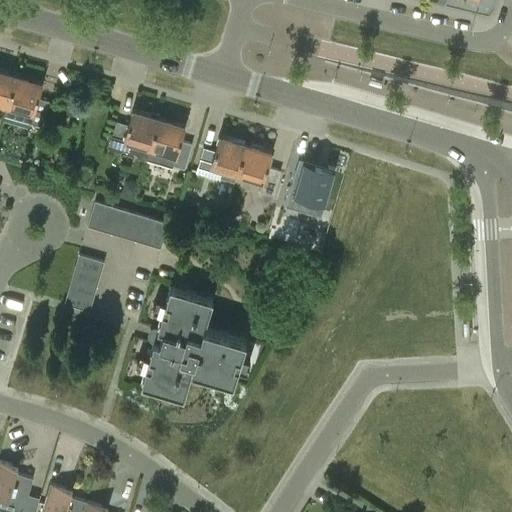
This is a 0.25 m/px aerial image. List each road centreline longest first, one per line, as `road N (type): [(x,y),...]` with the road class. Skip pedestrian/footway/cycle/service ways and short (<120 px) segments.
road 1 (residential): [(280,511),(362,383),(383,375),(501,371)]
road 2 (secondary): [(224,78),(458,148)]
road 3 (secondary): [(458,148),(489,186),(501,371)]
road 4 (residential): [(205,511),(96,436),(0,403)]
road 5 (secondary): [(0,11),(224,78)]
road 6 (residential): [(493,37),(465,39),(298,0)]
